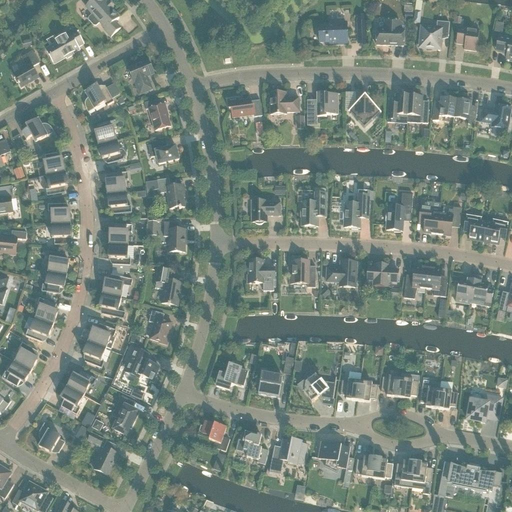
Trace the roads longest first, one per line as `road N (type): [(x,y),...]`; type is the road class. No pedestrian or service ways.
road 1 (residential): [(0,443),(54,366),(87,245),(77,142),(55,91)]
road 2 (residential): [(511,89),(314,73),(193,84)]
road 3 (residential): [(511,265),(355,245),(218,243)]
road 4 (residential): [(359,426),(254,414),(185,396)]
road 5 (residential): [(218,243),(216,184),(193,84)]
road 6 (residential): [(185,396),(218,243)]
road 7 (residential): [(116,511),(0,445)]
road 8 (residential): [(126,511),(185,396)]
road 9 (residential): [(55,91),(165,28)]
